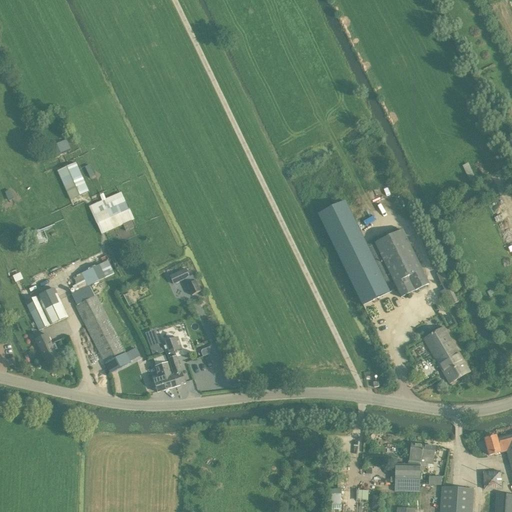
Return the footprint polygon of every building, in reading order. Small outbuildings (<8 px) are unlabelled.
[(66,140),(52,146),(56,157),(71,151),(66,140)] [(89,192),(76,163),(57,171),(70,200),(89,192)] [(471,179),(475,177),(468,163),(464,165),(471,179)] [(120,192),(89,207),(101,234),(133,219),(120,192)] [(345,202),(317,215),(361,307),(389,293),(345,202)] [(430,285),(416,255),(403,229),(375,243),(402,298),(430,285)] [(39,231),(28,235),(33,247),(44,243),(39,231)] [(174,285),(183,280),(189,278),(185,270),(170,276),(174,285)] [(442,271),(436,274),(444,291),(440,293),(440,294),(439,296),(440,298),(442,299),(443,300),(442,301),(443,304),(445,304),(447,308),(458,302),(442,271)] [(187,285),(192,296),(200,292),(195,281),(187,285)] [(51,325),(67,317),(55,291),(37,299),(42,308),(31,314),(39,331),(51,325)] [(110,373),(130,363),(96,297),(76,307),(110,373)] [(449,384),(469,373),(443,328),(423,340),(449,384)] [(58,359),(51,344),(47,335),(35,341),(46,365),(58,359)] [(181,373),(175,352),(181,350),(177,339),(162,344),(168,361),(168,360),(173,376),(172,376),(176,387),(185,385),(182,373),(181,373)] [(198,345),(200,350),(211,346),(209,341),(198,345)] [(202,350),(201,352),(203,357),(209,354),(210,347),(202,350)] [(176,387),(172,376),(171,377),(167,363),(155,367),(159,378),(153,380),(157,394),(176,387)] [(511,472),(511,434),(497,438),(496,436),(484,440),(489,456),(506,451),(511,472)] [(420,466),(423,446),(411,444),(409,462),(410,462),(409,466),(395,465),(395,492),(420,492),(420,466)] [(423,446),(420,466),(427,467),(428,464),(432,465),(433,459),(434,459),(436,448),(423,446)] [(500,472),(483,473),(484,490),(501,489),(500,472)] [(429,484),(442,484),(442,476),(429,476),(429,484)] [(330,511),(341,511),(342,488),(331,488),(330,511)] [(471,511),(473,490),(441,488),(439,511),(471,511)] [(357,490),(356,500),(367,501),(368,491),(357,490)] [(511,511),(511,496),(496,495),(494,511),(511,511)]
